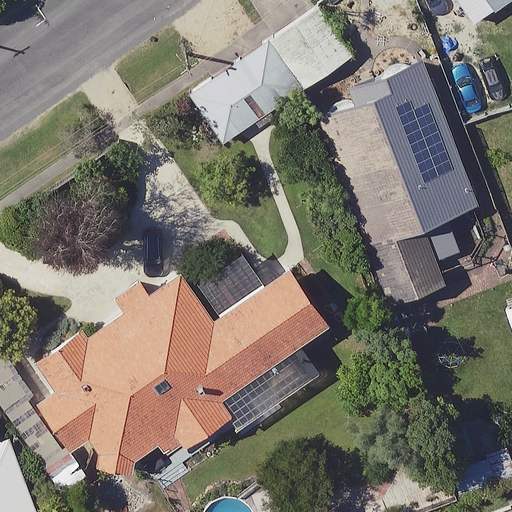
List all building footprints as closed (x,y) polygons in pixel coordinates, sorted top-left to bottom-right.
[(432,0),(449,23),(481,0),(432,0)] [(354,55),(320,5),(192,91),(226,141),(354,55)] [(442,266),(468,257),(477,254),(474,244),(489,240),(430,60),(380,76),(384,86),(325,106),(389,301),(447,282),(442,266)] [(243,251),(200,280),(216,305),(260,276),(243,251)] [(36,355),(57,385),(38,398),(71,445),(96,428),(122,465),(156,441),(170,461),(238,413),(246,424),(321,372),(300,342),(327,323),(291,271),(217,322),(181,270),(89,334),(81,323),(36,355)] [(0,511),(36,511),(10,439),(0,412),(0,511)] [(326,511),(416,511),(511,473),(511,454),(503,432),(323,504),(326,511)]
